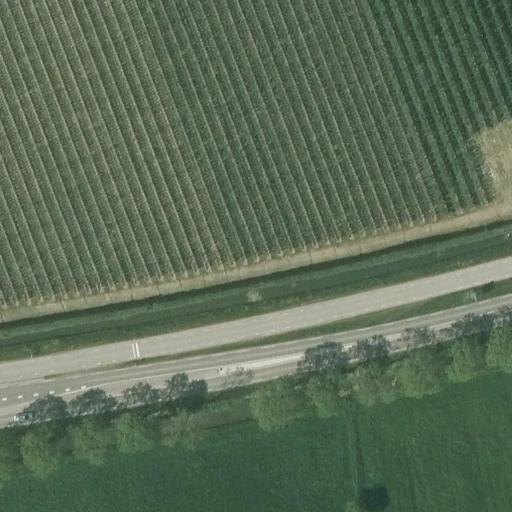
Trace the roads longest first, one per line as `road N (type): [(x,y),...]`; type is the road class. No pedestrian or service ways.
road 1 (unclassified): [(511,267),(249,330),(0,374)]
road 2 (primary): [(0,421),(334,358),(423,331)]
road 3 (primary): [(423,331),(0,394)]
